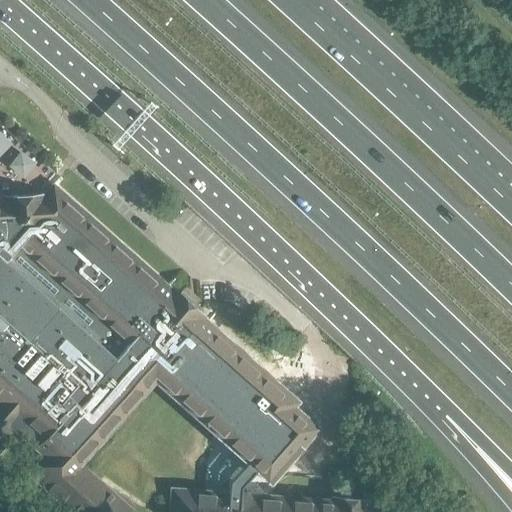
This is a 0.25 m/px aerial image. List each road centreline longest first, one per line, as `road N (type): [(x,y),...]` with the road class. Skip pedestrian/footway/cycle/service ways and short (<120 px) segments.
road 1 (motorway): [(8,0),(458,416)]
road 2 (motorway): [(88,0),(372,257),(511,398)]
road 3 (motorway): [(511,279),(204,0)]
road 4 (motorway): [(494,189),(286,0)]
